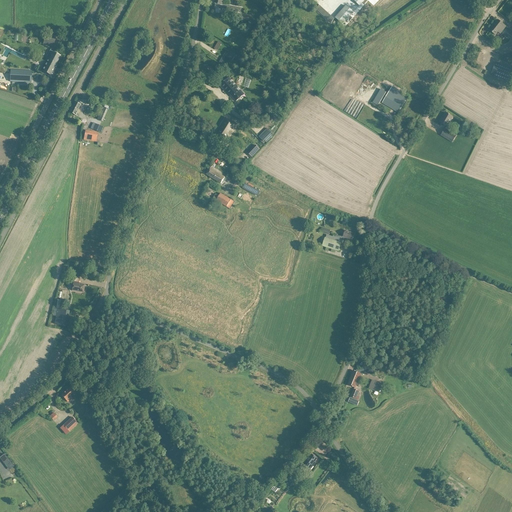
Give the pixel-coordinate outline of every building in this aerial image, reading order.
[(354,13),(346,6),(335,18),(343,25),(354,13)] [(332,24),(336,20),(322,7),(318,11),(332,24)] [(500,33),(506,26),(497,20),(489,30),(495,35),(498,31),(500,33)] [(44,40),(46,41),(46,44),(53,46),(55,39),(45,36),(44,40)] [(40,70),(50,75),(60,56),(50,50),(40,70)] [(223,55),(232,60),(235,54),(226,50),(223,55)] [(25,55),(23,61),(31,64),(33,57),(25,55)] [(511,68),(495,63),(490,76),(509,83),(511,75),(511,68)] [(11,69),(10,82),(31,83),(32,70),(11,69)] [(236,101),(242,96),(236,89),(238,87),(229,77),(221,84),(236,101)] [(406,99),(397,93),(398,90),(392,87),(383,101),(399,111),(406,99)] [(29,122),(31,121),(36,100),(36,99),(8,93),(8,96),(7,96),(6,93),(5,99),(9,100),(10,106),(12,98),(13,107),(15,99),(16,107),(17,103),(20,103),(20,104),(21,114),(22,117),(24,117),(27,118),(17,119),(29,122)] [(81,105),(74,102),(69,112),(77,116),(78,114),(77,113),(81,105)] [(98,119),(103,120),(107,109),(103,107),(98,119)] [(454,117),(448,114),(445,112),(439,122),(448,127),(454,117)] [(226,117),(215,135),(215,136),(216,134),(219,136),(218,137),(226,142),(237,124),(226,117)] [(455,135),(445,129),(441,135),(451,142),(455,135)] [(97,133),(85,131),(84,140),(96,142),(97,133)] [(260,149),(255,145),(248,153),(252,157),(260,149)] [(225,177),(210,168),(206,174),(221,184),(225,177)] [(238,177),(232,188),(236,191),(242,179),(238,177)] [(231,209),(235,202),(221,193),(219,196),(218,195),(215,199),(231,209)] [(327,235),(326,238),(341,243),(342,243),(343,243),(344,237),(350,239),(349,241),(351,242),(355,234),(345,230),(343,237),(333,235),(333,237),(327,235)] [(325,237),(322,246),(326,247),(329,248),(332,249),(334,250),(338,251),(341,243),(326,238),(325,237)] [(79,284),(79,283),(73,281),(72,291),(83,293),(85,285),(79,284)] [(64,301),(56,299),(55,304),(54,308),(63,309),(64,301)] [(67,326),(69,311),(54,309),(53,316),(56,316),(55,324),(67,326)] [(113,372),(110,367),(104,371),(108,376),(113,372)] [(353,371),(348,385),(352,387),(353,387),(355,388),(357,383),(360,384),(362,380),(359,378),(361,374),(356,371),(353,371)] [(373,381),(370,388),(380,391),(382,385),(373,381)] [(71,386),(61,395),(67,402),(71,398),(70,397),(76,391),(71,386)] [(84,394),(83,395),(85,398),(91,393),(87,388),(83,391),(84,393),(84,394)] [(354,389),(351,397),(358,400),(359,397),(357,396),(358,392),(359,391),(354,389)] [(76,421),(72,417),(63,425),(69,432),(77,424),(75,422),(76,421)] [(316,462),(315,461),(317,458),(311,454),(303,465),(310,471),(316,462)] [(8,459),(4,463),(7,467),(10,465),(12,468),(14,466),(8,459)] [(290,482),(295,475),(290,471),(284,477),(290,482)]
